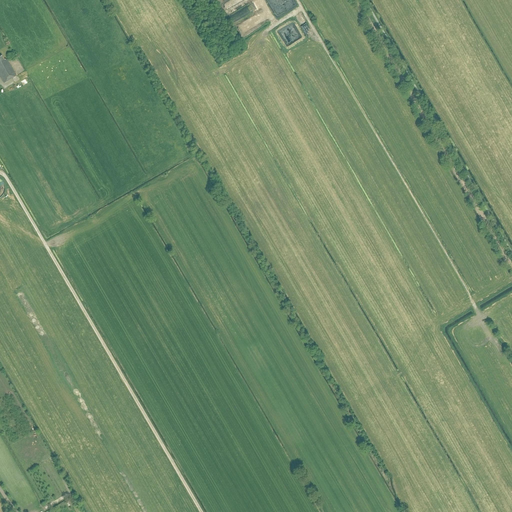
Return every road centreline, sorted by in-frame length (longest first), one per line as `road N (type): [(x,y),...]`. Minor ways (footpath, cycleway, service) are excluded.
road 1 (track): [(0,173),(201,511)]
road 2 (track): [(298,0),(480,311)]
road 3 (track): [(511,267),(355,0)]
